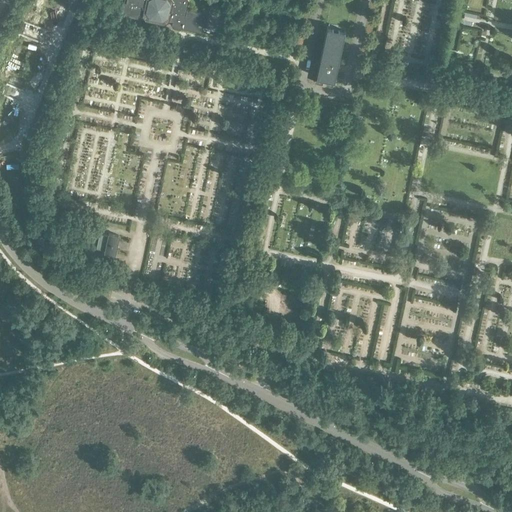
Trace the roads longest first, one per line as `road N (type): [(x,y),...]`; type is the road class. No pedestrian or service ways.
road 1 (tertiary): [(422,474),(221,373)]
road 2 (tertiary): [(139,333),(44,280),(0,229)]
